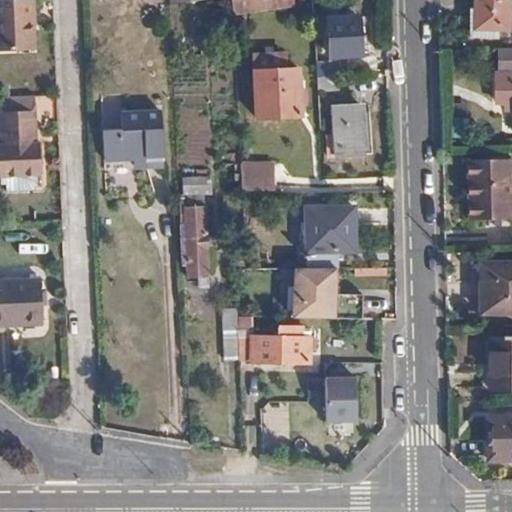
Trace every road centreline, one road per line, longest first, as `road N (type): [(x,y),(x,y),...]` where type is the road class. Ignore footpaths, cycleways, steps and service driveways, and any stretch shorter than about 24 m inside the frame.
road 1 (residential): [(429,511),(417,0)]
road 2 (tertiary): [(270,511),(87,511)]
road 3 (residential): [(0,423),(70,454),(84,511)]
